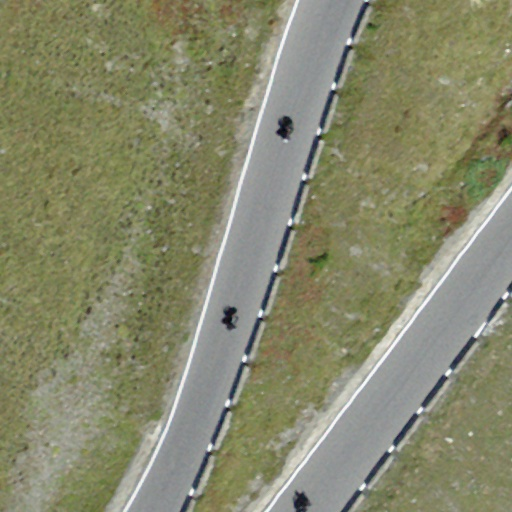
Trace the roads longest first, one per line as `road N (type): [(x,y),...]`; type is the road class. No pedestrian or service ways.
road 1 (secondary): [(152,511),(199,408),(326,0)]
road 2 (secondary): [(511,236),(305,511)]
